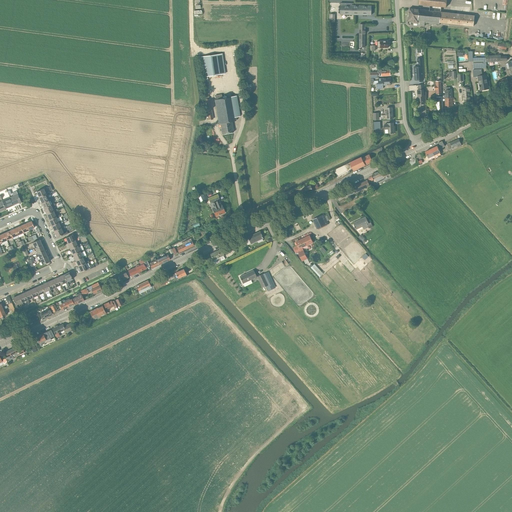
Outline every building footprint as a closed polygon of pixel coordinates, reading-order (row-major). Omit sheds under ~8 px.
[(340,14),(365,15),(371,15),(372,6),(352,5),(352,3),(340,3),(340,14)] [(409,8),(408,21),(413,22),(413,23),(418,23),(418,22),(420,23),(419,26),(424,26),(424,24),(423,24),(424,23),(439,24),(440,12),(409,8)] [(222,54),(200,57),(204,82),(208,82),(207,76),(225,73),(222,54)] [(417,66),(414,66),(414,80),(424,80),(423,66),(423,58),(417,59),(417,66)] [(478,58),(473,58),(473,68),(486,68),(486,65),(487,65),(486,62),(486,59),(486,58),(478,58)] [(478,76),(478,80),(480,90),(489,89),(486,75),(482,75),(481,69),(473,69),(473,77),(478,76)] [(383,89),(383,85),(387,85),(387,84),(391,83),(390,78),(378,79),(378,84),(376,84),(376,89),(383,89)] [(442,98),(445,98),(445,106),(452,105),(452,90),(450,90),(450,87),(445,87),(445,90),(445,95),(442,95),(442,98)] [(220,123),(222,134),(233,132),(231,121),(236,121),(235,117),(240,116),(236,96),(222,98),(221,94),(216,95),(216,99),(215,100),(219,124),(220,123)] [(208,120),(213,119),(209,95),(204,96),(205,102),(203,103),(205,117),(207,116),(208,120)] [(393,119),(392,108),(392,107),(387,108),(387,111),(385,111),(385,115),(384,115),(384,119),(393,119)] [(394,133),(393,124),(393,123),(388,123),(388,124),(385,124),(385,129),(388,129),(388,133),(394,133)] [(462,145),(459,139),(446,144),(449,149),(453,148),(452,147),(457,145),(458,147),(462,145)] [(437,146),(431,149),(432,151),(434,155),(436,158),(441,156),(440,152),(437,146)] [(431,149),(425,151),(426,152),(429,158),(434,155),(432,151),(431,149)] [(350,162),(350,164),(354,171),(372,162),(369,155),(362,158),(362,157),(350,162)] [(374,178),(377,177),(383,174),(384,177),(388,175),(386,171),(382,173),(381,170),(372,174),(374,178)] [(367,180),(355,186),(357,191),(370,185),(367,180)] [(311,185),(301,190),(304,195),(313,190),(311,185)] [(36,192),(39,198),(46,194),(47,195),(50,194),(49,192),(46,194),(44,188),(36,192)] [(9,197),(13,205),(21,202),(18,194),(9,197)] [(39,198),(41,203),(49,200),(49,201),(53,200),(52,198),(48,199),(47,195),(46,194),(39,198)] [(217,206),(221,214),(225,213),(221,205),(219,201),(220,200),(217,194),(215,195),(216,198),(214,199),(217,206)] [(208,198),(215,216),(221,214),(217,206),(214,199),(216,198),(215,195),(208,198)] [(2,201),(5,209),(13,205),(9,197),(2,201)] [(41,203),(44,209),(51,206),(52,207),(55,205),(54,203),(51,205),(49,201),(49,200),(41,203)] [(44,209),(46,215),(51,212),(54,211),(54,212),(58,211),(57,209),(53,210),(52,207),(51,206),(44,209)] [(46,215),(49,220),(54,218),(56,217),(57,218),(60,216),(59,214),(56,216),(54,212),(54,211),(51,212),(46,215)] [(317,229),(324,226),(328,224),(327,221),(325,217),(324,214),(313,220),(317,229)] [(49,220),(51,226),(59,223),(59,224),(63,222),(62,221),(61,217),(60,216),(57,218),(56,217),(54,218),(49,220)] [(369,224),(365,217),(353,223),(356,230),(362,227),(364,229),(368,227),(369,228),(373,226),(371,223),(369,224)] [(31,221),(26,223),(29,230),(34,227),(31,221)] [(20,226),(23,233),(29,230),(26,223),(20,226)] [(51,226),(54,232),(61,229),(62,230),(62,229),(65,228),(64,226),(61,228),(59,224),(59,223),(51,226)] [(15,228),(18,235),(23,233),(20,226),(15,228)] [(9,231),(10,233),(12,237),(18,235),(15,228),(9,231)] [(63,234),(64,235),(68,234),(67,232),(63,233),(62,230),(61,229),(54,232),(56,237),(63,234)] [(4,233),(7,240),(12,238),(12,237),(10,233),(9,231),(4,233)] [(263,238),(260,231),(248,237),(251,244),(263,238)] [(65,238),(68,244),(75,240),(76,242),(79,240),(79,239),(78,238),(75,239),(73,235),(65,238)] [(298,246),(294,247),(297,253),(298,253),(302,261),(304,260),(307,259),(308,258),(304,250),(302,247),(313,243),(309,235),(296,242),(298,246)] [(33,243),(35,248),(42,245),(40,239),(33,243)] [(170,246),(172,249),(174,254),(177,253),(175,249),(177,248),(179,253),(194,246),(191,239),(182,243),(181,243),(183,245),(181,246),(179,242),(173,245),(170,246)] [(68,244),(70,249),(78,246),(78,247),(82,246),(81,244),(77,245),(76,242),(75,240),(68,244)] [(35,252),(36,251),(37,253),(44,250),(42,245),(35,248),(34,249),(35,252)] [(70,249),(73,255),(80,252),(81,253),(84,251),(82,246),(78,247),(78,246),(70,249)] [(221,249),(209,254),(212,260),(213,260),(215,263),(215,264),(225,259),(224,256),(224,255),(221,249)] [(44,250),(37,253),(36,254),(38,260),(47,256),(44,250)] [(73,255),(75,261),(83,257),(83,259),(87,257),(86,255),(82,256),(81,253),(84,251),(81,253),(80,252),(73,255)] [(160,258),(158,259),(160,264),(170,260),(167,255),(164,256),(163,253),(159,255),(160,258)] [(47,256),(38,260),(39,263),(41,262),(42,265),(49,261),(47,256)] [(75,261),(78,266),(85,263),(86,264),(89,263),(88,261),(85,262),(83,259),(83,257),(75,261)] [(149,263),(152,268),(160,264),(158,259),(149,263)] [(128,270),(130,276),(146,269),(144,264),(145,263),(143,260),(139,262),(140,265),(128,270)] [(78,266),(81,272),(87,269),(88,270),(94,267),(93,264),(87,266),(86,264),(85,263),(78,266)] [(316,273),(319,277),(323,274),(314,264),(311,268),(316,273)] [(186,274),(185,271),(183,269),(175,273),(177,278),(186,274)] [(243,284),(257,277),(253,270),(240,276),(243,284)] [(67,282),(65,282),(67,286),(69,285),(67,282),(72,280),(69,272),(63,275),(67,282)] [(271,283),(266,272),(263,274),(257,276),(262,288),(266,286),(268,291),(274,288),(271,283)] [(126,273),(118,277),(120,281),(128,277),(126,273)] [(61,285),(60,285),(61,289),(62,288),(63,288),(62,284),(65,282),(67,282),(63,275),(57,277),(61,285)] [(55,287),(54,288),(56,291),(58,290),(56,287),(60,285),(61,285),(57,277),(52,280),(55,287)] [(49,290),(50,294),(52,293),(50,289),(54,288),(55,287),(52,280),(46,283),(49,290)] [(136,286),(139,291),(150,285),(148,280),(136,286)] [(92,285),(94,288),(91,289),(94,294),(102,290),(98,282),(92,285)] [(44,292),(43,293),(45,296),(46,296),(45,292),(49,290),(46,283),(40,285),(44,292)] [(38,295),(37,295),(39,299),(41,298),(39,294),(43,293),(44,292),(40,285),(35,287),(38,295)] [(33,297),(32,298),(33,302),(35,301),(33,297),(37,295),(38,295),(35,287),(30,290),(33,297)] [(27,300),(26,300),(28,304),(27,305),(28,307),(30,306),(28,304),(30,303),(28,300),(32,298),(33,297),(30,290),(24,293),(27,300)] [(76,297),(72,299),(73,301),(74,303),(75,303),(75,304),(76,304),(84,301),(84,300),(81,295),(80,292),(77,294),(75,295),(76,297)] [(21,303),(20,303),(22,307),(24,306),(22,302),(26,300),(27,300),(24,293),(19,295),(21,303)] [(16,305),(14,305),(16,309),(18,308),(17,305),(20,303),(21,303),(19,295),(13,298),(16,305)] [(64,299),(58,302),(59,305),(62,310),(74,304),(73,303),(74,303),(73,301),(72,299),(70,300),(69,298),(64,300),(64,299)] [(111,301),(103,304),(106,310),(114,306),(115,308),(116,307),(119,306),(116,299),(112,301),(111,301)] [(13,315),(9,317),(8,317),(9,319),(17,315),(14,307),(13,305),(9,307),(10,309),(13,315)] [(90,312),(86,314),(87,317),(91,315),(92,317),(90,318),(91,320),(93,319),(99,316),(106,313),(105,311),(102,305),(89,312),(90,312)] [(50,309),(40,314),(42,319),(52,314),(50,309)] [(54,327),(52,328),(55,334),(58,332),(64,329),(65,332),(72,329),(70,323),(64,326),(62,323),(57,326),(54,327)] [(43,333),(36,337),(39,343),(40,344),(44,342),(44,341),(46,340),(50,338),(54,336),(50,330),(47,331),(43,333)] [(5,352),(7,355),(8,357),(12,355),(14,357),(20,354),(24,352),(22,348),(18,350),(18,351),(16,352),(14,347),(5,352)] [(0,362),(2,362),(5,367),(8,365),(5,358),(2,360),(2,361),(0,357),(0,362)]
